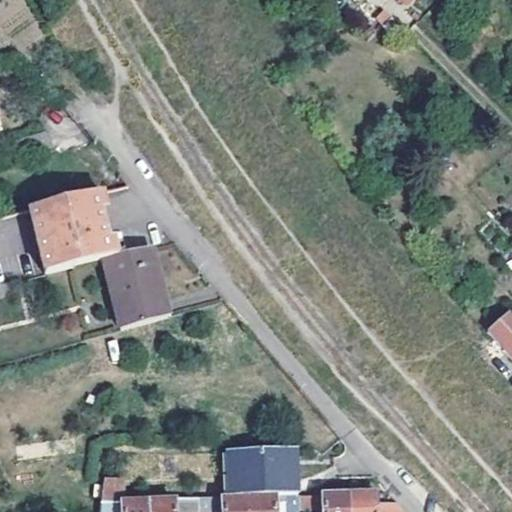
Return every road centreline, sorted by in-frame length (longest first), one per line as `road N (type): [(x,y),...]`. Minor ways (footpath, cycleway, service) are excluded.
road 1 (residential): [(417,511),(92,121)]
road 2 (track): [(78,0),(122,71),(116,106),(100,130)]
